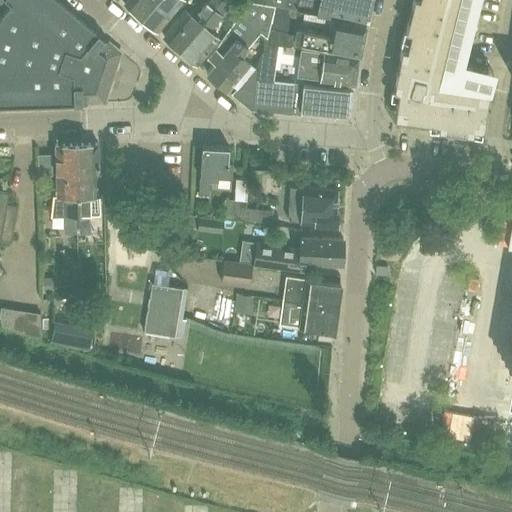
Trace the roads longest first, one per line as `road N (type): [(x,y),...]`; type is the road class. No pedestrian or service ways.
road 1 (unclassified): [(332,511),(350,399),(362,198),(386,172)]
road 2 (residential): [(189,105),(147,118),(0,123)]
road 3 (residential): [(373,139),(274,132),(189,105)]
road 4 (residential): [(85,0),(167,70),(189,105)]
road 5 (residential): [(388,0),(370,91),(373,139)]
road 6 (unclassified): [(511,182),(405,165),(386,172)]
